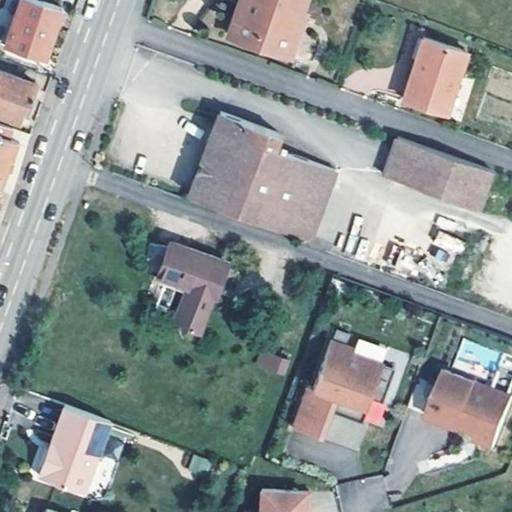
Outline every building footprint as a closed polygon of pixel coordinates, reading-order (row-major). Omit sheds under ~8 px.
[(34,0),(22,0),(6,48),(24,54),(22,61),(32,63),(34,58),(45,61),(63,9),(34,0)] [(295,25),(303,0),(240,0),(231,25),(256,34),(253,42),(289,55),(300,26),(295,25)] [(253,42),(256,34),(231,25),(228,33),(253,42)] [(447,113),(467,51),(423,37),(403,99),(447,113)] [(37,85),(0,72),(0,114),(20,121),(24,111),(28,112),(37,85)] [(309,239),(335,169),(274,146),(279,132),(220,110),(189,195),(309,239)] [(0,191),(18,144),(9,140),(13,130),(0,125),(0,191)] [(492,169),(397,136),(384,174),(478,207),(492,169)] [(438,232),(434,243),(456,251),(460,240),(438,232)] [(215,296),(227,262),(173,241),(171,246),(149,242),(146,259),(142,269),(188,286),(175,321),(199,330),(213,295),(215,296)] [(352,356),(329,347),(311,396),(307,394),(291,436),(319,446),(330,419),(332,414),(342,417),(344,424),(360,429),(369,405),(380,410),(395,367),(354,352),(352,356)] [(285,373),(289,359),(270,352),(265,366),(285,373)] [(445,368),(426,415),(458,427),(459,424),(469,428),(471,424),(478,426),(476,431),(474,438),(493,445),(511,398),(511,393),(476,379),(475,380),(445,368)] [(84,490),(110,420),(65,403),(53,436),(57,438),(52,450),(48,448),(39,474),(84,490)] [(330,419),(344,424),(342,417),(332,414),(330,419)] [(52,450),(57,438),(53,436),(48,448),(52,450)] [(212,459),(195,453),(189,468),(207,474),(212,459)] [(310,511),(312,491),(264,487),(262,511),(310,511)]
